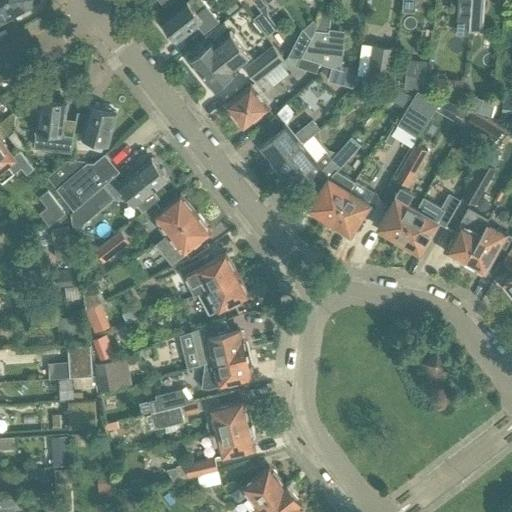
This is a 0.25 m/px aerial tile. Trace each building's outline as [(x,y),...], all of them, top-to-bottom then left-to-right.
[(0,0),(0,15),(9,11),(10,11),(26,3),(26,0),(0,0)] [(204,33),(219,21),(202,0),(185,0),(160,20),(176,40),(197,24),(204,33)] [(233,0),(219,0),(229,13),(238,6),(233,0)] [(252,0),(259,9),(259,8),(262,12),(254,18),(256,20),(267,36),(277,27),(268,15),(267,3),(270,0),(252,0)] [(415,12),(415,0),(403,0),(402,11),(415,12)] [(468,21),(470,0),(458,0),(457,20),(468,21)] [(470,0),(468,21),(470,21),(469,31),(482,32),(484,0),(470,0)] [(341,70),(346,31),(329,29),(328,33),(314,32),(301,57),(300,57),(319,63),(332,67),(341,70)] [(210,44),(191,59),(193,61),(192,64),(196,69),(199,70),(205,78),(205,80),(209,85),(212,86),(214,88),(233,73),(231,70),(248,56),(230,33),(213,47),(210,44)] [(357,75),(362,76),(391,83),(396,48),(362,42),(357,74),(357,75)] [(244,67),(255,81),(284,59),(273,45),(244,67)] [(317,72),(319,63),(300,57),(297,66),(317,72)] [(407,59),(404,87),(423,90),(427,61),(407,59)] [(354,88),(355,86),(362,76),(357,75),(357,74),(341,70),(332,67),(328,80),(354,88)] [(448,77),(446,98),(459,100),(462,79),(448,77)] [(243,126),(268,106),(252,85),(227,104),(243,126)] [(397,123),(419,136),(434,111),(439,103),(417,90),(397,123)] [(34,147),(72,152),(75,130),(76,119),(64,118),(66,101),(53,99),(51,97),(46,96),(44,98),(41,98),(38,118),(36,120),(35,125),(37,128),(34,147)] [(294,134),(286,124),(284,122),(294,109),(285,98),(266,124),(274,134),(260,145),(261,147),(260,151),(264,156),(268,156),(275,165),(320,129),(313,119),(294,134)] [(439,103),(434,111),(446,118),(454,104),(441,99),(439,103)] [(496,101),(495,114),(502,115),(502,114),(511,115),(511,99),(504,99),(503,102),(496,101)] [(75,130),(84,133),(83,137),(107,144),(115,111),(91,105),(89,114),(77,111),(76,119),(75,130)] [(493,116),(479,112),(473,110),(465,122),(495,140),(505,124),(493,116)] [(0,123),(9,134),(14,130),(16,115),(13,111),(0,121),(0,123)] [(332,158),(338,151),(328,149),(320,139),(320,129),(275,165),(281,173),(281,177),(284,181),(287,180),(290,183),(305,171),(313,180),(325,166),(332,158)] [(19,149),(23,145),(13,132),(9,135),(19,149)] [(355,182),(337,170),(360,144),(351,136),(338,151),(332,158),(325,166),(333,174),(330,178),(329,178),(310,207),(319,213),(319,217),(323,220),(327,218),(329,220),(348,190),(349,191),(355,182)] [(13,156),(0,139),(0,179),(1,182),(13,172),(14,173),(21,168),(26,174),(34,169),(20,150),(13,156)] [(428,151),(415,143),(396,176),(409,183),(428,151)] [(67,160),(47,177),(73,210),(76,207),(109,179),(118,171),(104,155),(94,163),(89,163),(88,163),(73,161),(67,160)] [(119,183),(142,212),(160,198),(153,190),(168,178),(152,158),(119,183)] [(475,204),(496,167),(483,160),(462,197),(475,204)] [(396,237),(399,239),(417,208),(407,203),(413,194),(400,186),(394,195),(397,196),(378,227),(387,232),(387,235),(392,239),(396,237)] [(31,202),(48,225),(68,210),(51,187),(31,202)] [(369,203),(349,191),(348,190),(329,220),(332,221),(332,225),(337,229),(341,227),(350,233),(369,203)] [(417,208),(399,239),(402,240),(402,244),(407,247),(411,246),(420,251),(437,221),(446,226),(461,200),(450,193),(442,207),(436,204),(434,207),(421,200),(417,208)] [(154,215),(169,233),(195,212),(181,194),(154,215)] [(73,210),(70,212),(72,221),(74,223),(84,216),(76,207),(73,210)] [(185,252),(211,231),(195,212),(169,233),(155,243),(172,264),(185,253),(185,252)] [(482,233),(488,222),(487,222),(486,224),(465,212),(444,251),(465,263),(482,233)] [(482,233),(465,263),(485,274),(501,245),(506,248),(511,236),(511,235),(488,222),(482,233)] [(68,225),(51,228),(56,258),(73,255),(68,225)] [(120,230),(94,250),(104,262),(129,242),(120,230)] [(511,247),(503,263),(511,267),(511,275),(504,282),(504,283),(502,288),(508,295),(511,294),(511,247)] [(200,289),(204,290),(206,289),(207,290),(237,273),(226,253),(195,268),(199,275),(196,282),(200,289)] [(58,286),(79,284),(78,272),(57,274),(58,286)] [(218,311),(249,295),(237,273),(207,290),(206,289),(204,290),(198,293),(209,314),(218,310),(218,311)] [(97,284),(83,291),(86,310),(105,300),(97,284)] [(100,303),(86,310),(96,332),(110,325),(100,303)] [(57,317),(58,342),(81,340),(79,315),(57,317)] [(228,332),(225,319),(192,330),(200,364),(205,362),(205,363),(206,362),(213,363),(212,361),(249,352),(246,340),(242,338),(239,329),(228,332)] [(114,354),(106,334),(92,339),(100,359),(114,354)] [(68,346),(69,377),(75,377),(75,388),(93,387),(92,376),(91,345),(68,346)] [(206,362),(205,363),(202,387),(208,387),(251,377),(248,365),(251,361),(249,352),(212,361),(213,363),(206,362)] [(435,376),(448,366),(437,354),(424,364),(435,376)] [(95,363),(97,375),(100,393),(120,389),(115,359),(95,363)] [(194,401),(194,399),(193,398),(189,399),(182,389),(155,395),(156,399),(148,401),(151,411),(194,401)] [(219,405),(216,394),(194,399),(194,401),(151,411),(151,413),(150,413),(154,429),(183,421),(182,414),(211,407),(216,431),(251,422),(249,411),(245,408),(242,399),(219,405)] [(70,429),(95,428),(94,400),(68,402),(70,429)] [(251,422),(216,431),(222,455),(254,447),(252,437),(254,434),(251,422)] [(68,435),(52,437),(53,450),(70,448),(68,435)] [(0,436),(0,448),(14,448),(14,436),(0,436)] [(188,476),(217,469),(214,456),(185,463),(188,476)] [(257,505),(258,505),(284,485),(269,466),(243,486),(257,505)] [(56,488),(72,487),(70,468),(54,469),(56,488)] [(109,474),(98,474),(99,489),(110,488),(109,474)] [(289,511),(299,505),(301,503),(286,484),(284,485),(258,505),(257,505),(250,510),(251,511),(289,511)] [(73,511),(72,490),(59,491),(60,500),(60,511),(73,511)]
